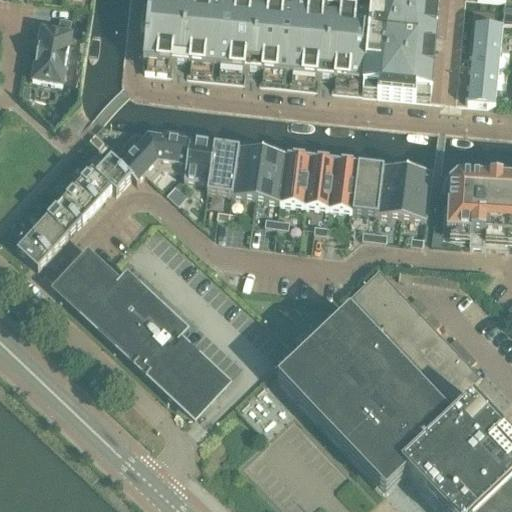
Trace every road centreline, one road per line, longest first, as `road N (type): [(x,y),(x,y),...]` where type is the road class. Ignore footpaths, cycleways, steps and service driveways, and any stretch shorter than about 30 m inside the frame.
road 1 (residential): [(32,301),(130,201),(144,201),(210,257),(359,275),(386,259),(501,272),(511,282)]
road 2 (residential): [(135,0),(129,82),(144,97),(511,136)]
road 3 (secondary): [(149,487),(0,345)]
road 4 (residential): [(169,427),(32,301)]
road 5 (unknown): [(247,386),(145,248)]
